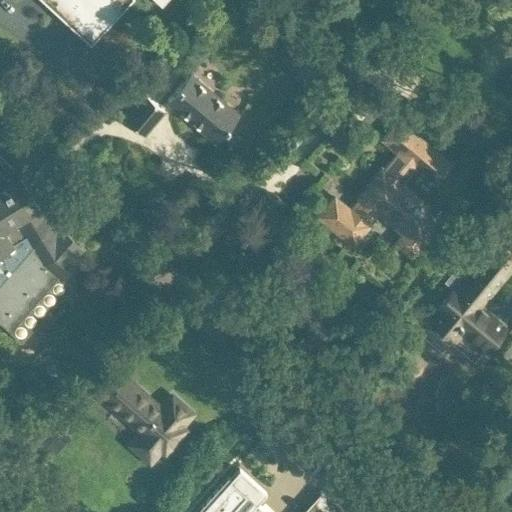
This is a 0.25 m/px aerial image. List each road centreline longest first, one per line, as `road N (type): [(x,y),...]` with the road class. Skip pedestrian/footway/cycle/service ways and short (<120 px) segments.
road 1 (unclassified): [(423,511),(0,127)]
road 2 (unknown): [(36,164),(134,107),(173,107)]
